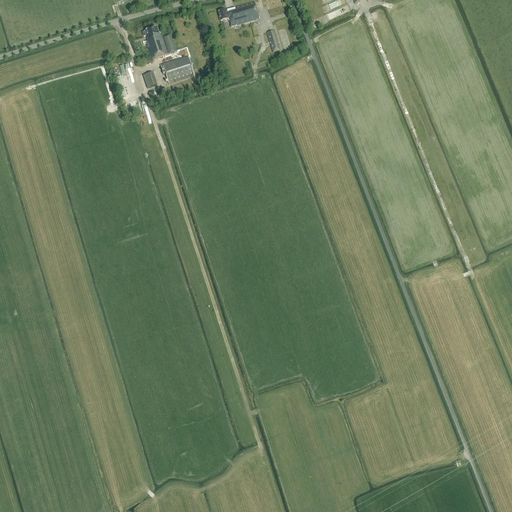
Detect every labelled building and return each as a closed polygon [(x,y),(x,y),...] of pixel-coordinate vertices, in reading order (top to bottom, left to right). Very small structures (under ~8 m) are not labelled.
[(230,27),(259,19),(255,2),(226,10),(227,12),(225,12),(225,10),(217,12),(220,21),(227,20),(227,19),(228,19),(229,19),(230,27)] [(152,60),(176,51),(173,42),(172,42),(170,35),(163,37),(168,53),(167,53),(160,33),(158,33),(156,27),(144,31),(144,32),(142,33),(143,37),(145,36),(147,40),(145,41),(152,60)] [(280,51),(277,43),(278,42),(275,31),(266,33),(269,43),(270,43),(271,45),(270,45),(272,53),(280,51)] [(195,77),(188,57),(162,65),(169,85),(195,77)] [(150,59),(141,62),(142,67),(152,64),(150,59)] [(148,88),(157,85),(152,72),(143,75),(148,88)]
